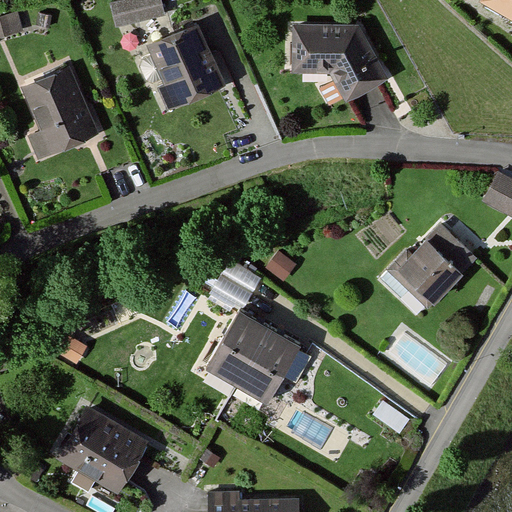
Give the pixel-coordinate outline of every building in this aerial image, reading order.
[(160,0),(115,0),(108,2),(113,23),(163,12),(160,0)] [(511,0),(486,0),(485,1),(511,16),(511,0)] [(196,20),(149,40),(175,102),(222,82),(196,20)] [(389,78),(359,25),(293,24),(292,68),(329,69),(347,101),(389,78)] [(66,63),(26,80),(54,149),(95,133),(66,63)] [(511,177),(499,171),(486,197),(511,210),(511,177)] [(478,256),(442,222),(413,253),(408,248),(390,268),(431,306),(478,256)] [(271,248),(271,270),(288,270),(288,248),(271,248)] [(268,326),(238,310),(207,367),(237,383),(268,326)] [(299,343),(268,326),(237,383),(269,400),(299,343)] [(375,408),(402,426),(410,414),(383,396),(375,408)] [(146,437),(82,401),(54,451),(118,486),(146,437)] [(241,489),(205,489),(205,511),(298,511),(298,496),(242,497),(241,489)]
